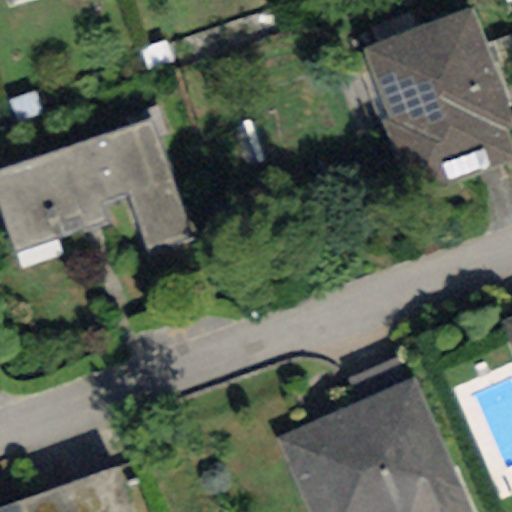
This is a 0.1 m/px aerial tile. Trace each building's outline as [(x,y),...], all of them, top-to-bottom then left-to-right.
[(511,117),(472,12),(361,53),(409,180),(511,140),(511,117)] [(0,172),(0,212),(14,253),(104,222),(96,200),(126,190),(147,252),(191,237),(150,121),(0,172)] [(511,319),(501,324),(511,350),(511,319)] [(356,405),(403,384),(393,361),(346,382),(356,405)] [(356,405),(276,441),(308,511),(474,511),(413,379),(403,384),(356,405)] [(0,506),(0,511),(129,511),(114,467),(0,506)]
